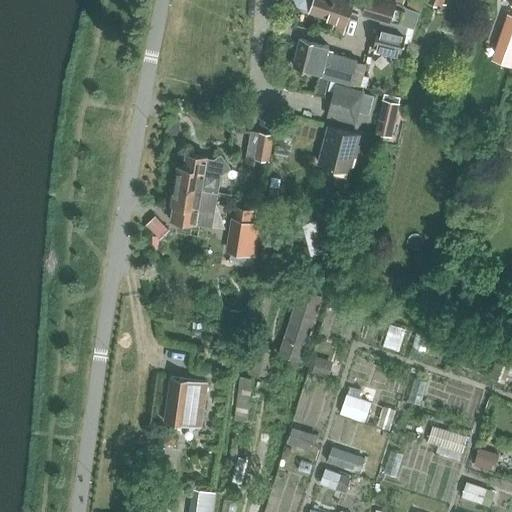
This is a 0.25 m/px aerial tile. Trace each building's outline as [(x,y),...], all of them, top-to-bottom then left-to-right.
[(295,0),(299,6),(310,9),(309,12),(335,21),(332,30),(344,34),(355,1),(353,0),(295,0)] [(408,26),(415,27),(420,12),(408,7),(407,6),(402,4),(397,2),(391,0),(366,0),(362,13),(380,18),(391,21),(408,26)] [(424,1),(424,0),(409,0),(407,6),(408,7),(420,12),(424,1)] [(426,0),(426,1),(436,4),(434,9),(443,12),(446,4),(442,3),(443,0),(426,0)] [(405,34),(408,26),(391,21),(380,18),(373,47),(373,48),(401,55),(404,44),(405,45),(405,42),(404,42),(406,34),(405,34)] [(321,76),(329,78),(351,84),(360,86),(363,76),(367,63),(357,61),(358,60),(327,52),(329,46),(300,39),(294,66),(303,68),(302,70),(304,70),(305,68),(321,72),(322,73),(321,76)] [(328,116),(356,123),(364,91),(337,84),(328,116)] [(400,98),(397,97),(396,97),(384,94),(376,133),(392,136),(400,98)] [(178,121),(167,120),(166,130),(177,131),(178,121)] [(329,127),(319,163),(350,171),(359,134),(329,127)] [(255,158),(268,160),(272,135),(260,133),(255,158)] [(212,226),(218,192),(218,191),(220,181),(221,173),(222,172),(230,167),(221,154),(211,161),(207,160),(207,156),(186,153),(183,167),(177,166),(174,185),(171,205),(173,205),(171,219),(212,226)] [(234,230),(231,251),(255,254),(260,223),(259,223),(252,221),(254,210),(251,209),(239,207),(238,207),(236,219),(234,230)] [(291,228),(299,257),(322,250),(315,221),(312,222),(310,216),(301,218),(303,224),(291,228)] [(384,275),(377,294),(386,298),(388,293),(402,298),(405,290),(391,285),(393,278),(384,275)] [(297,297),(279,354),(300,361),(318,304),(321,296),(300,288),(297,297)] [(274,349),(258,346),(252,372),(268,375),(274,349)] [(172,377),(165,421),(201,426),(207,382),(172,377)] [(193,504),(191,511),(211,511),(215,491),(199,488),(197,504),(193,504)]
